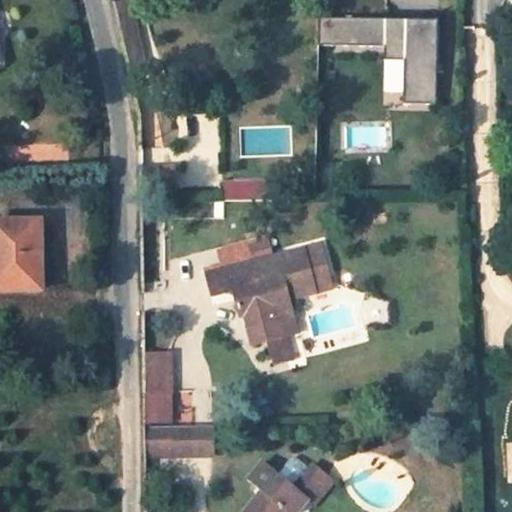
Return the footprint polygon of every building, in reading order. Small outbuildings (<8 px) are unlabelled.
[(110,0),(118,37),(120,44),(132,42),(126,13),(123,0),(110,0)] [(434,100),(435,16),(317,15),(316,42),(384,42),(383,56),(404,56),(403,100),(434,100)] [(177,195),(176,166),(142,167),(143,196),(177,195)] [(279,178),(224,177),(224,196),(279,196),(279,178)] [(0,287),(32,289),(36,221),(0,219),(0,287)] [(250,257),(268,252),(265,241),(247,246),(250,257)] [(224,265),(231,291),(242,288),(245,300),(239,302),(243,316),(249,314),(257,344),(270,340),(284,336),(271,289),(285,285),(289,298),(331,286),(319,244),(270,258),(268,252),(250,257),(224,265)] [(224,265),(204,270),(211,296),(231,291),(224,265)] [(284,336),(270,340),(276,361),(290,357),(284,336)] [(165,339),(145,339),(146,381),(166,381),(165,339)] [(166,381),(146,381),(147,421),(167,422),(166,381)] [(167,422),(147,421),(147,449),(174,449),(174,422),(167,422)] [(202,422),(201,449),(217,449),(217,421),(202,422)] [(202,422),(174,422),(174,449),(201,449),(202,422)] [(303,511),(329,480),(311,465),(292,488),(270,470),(254,487),(266,497),(252,511),(303,511)]
